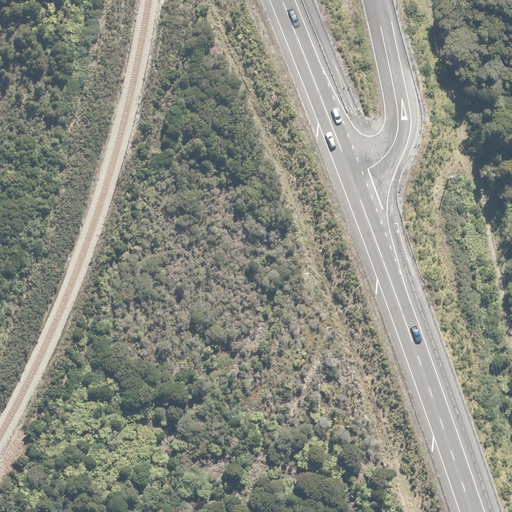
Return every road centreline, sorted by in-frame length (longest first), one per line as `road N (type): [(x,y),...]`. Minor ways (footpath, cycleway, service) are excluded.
road 1 (primary): [(488,511),(358,171)]
road 2 (unclassified): [(358,171),(379,161),(396,136),(377,0)]
road 3 (primary): [(284,0),(358,171)]
